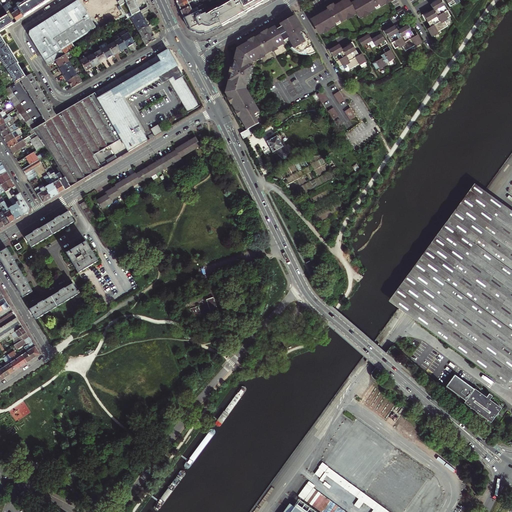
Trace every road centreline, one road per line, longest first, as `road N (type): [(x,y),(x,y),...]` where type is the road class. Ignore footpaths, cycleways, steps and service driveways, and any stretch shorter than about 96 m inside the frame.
road 1 (primary): [(217,108),(306,293),(456,425)]
road 2 (residential): [(66,0),(20,33),(62,98),(176,35)]
road 3 (residential): [(68,196),(217,108)]
road 4 (residential): [(0,273),(46,350),(0,388)]
